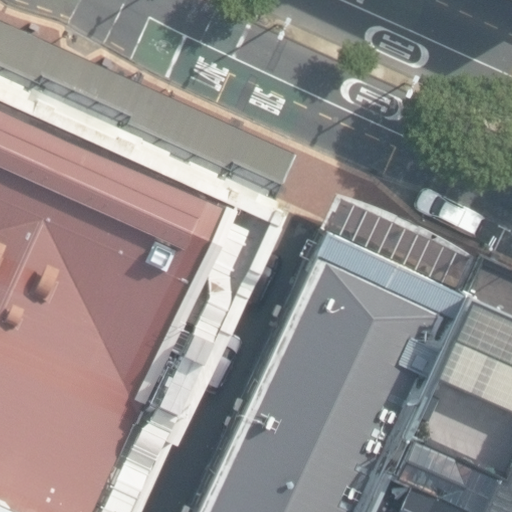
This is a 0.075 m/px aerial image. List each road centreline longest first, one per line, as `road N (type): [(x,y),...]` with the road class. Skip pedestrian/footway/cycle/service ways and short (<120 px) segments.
road 1 (tertiary): [(511,176),(130,0)]
road 2 (tertiary): [(381,0),(511,61)]
